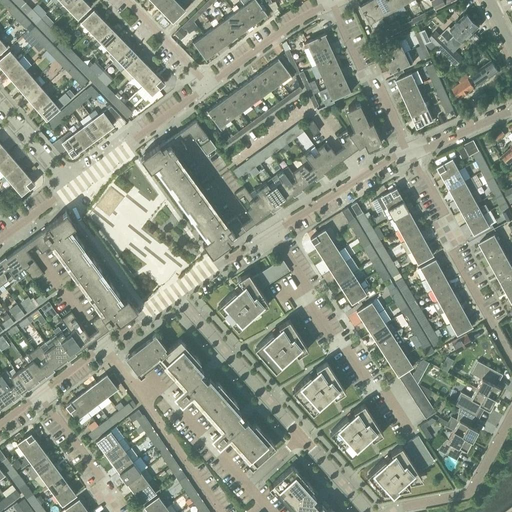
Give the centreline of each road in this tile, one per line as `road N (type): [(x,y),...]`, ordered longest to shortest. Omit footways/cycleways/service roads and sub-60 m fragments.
road 1 (residential): [(367,511),(176,296)]
road 2 (residential): [(413,434),(367,381),(275,232)]
road 3 (residential): [(511,362),(410,155)]
road 4 (residential): [(75,189),(209,87)]
road 5 (residential): [(41,396),(176,296)]
road 6 (residential): [(410,155),(335,5)]
road 7 (residential): [(393,511),(469,492),(511,419)]
road 8 (residential): [(275,232),(410,155)]
road 9 (residential): [(209,87),(335,5)]
road 10 (residential): [(117,511),(41,396)]
road 11 (residential): [(209,87),(125,0)]
